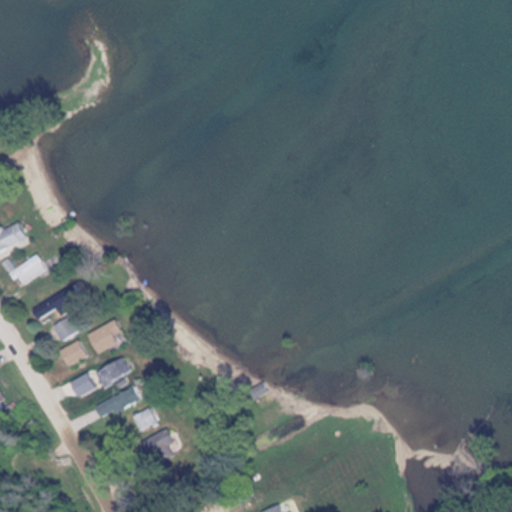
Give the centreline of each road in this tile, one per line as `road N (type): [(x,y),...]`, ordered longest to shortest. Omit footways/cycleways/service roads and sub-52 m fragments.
road 1 (residential): [(511,432),(80,456)]
road 2 (residential): [(0,320),(113,511)]
